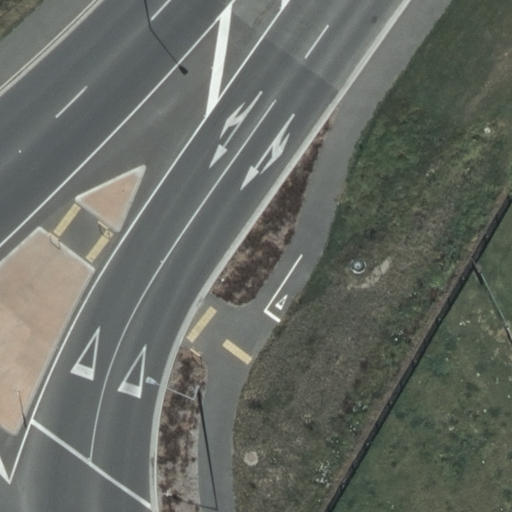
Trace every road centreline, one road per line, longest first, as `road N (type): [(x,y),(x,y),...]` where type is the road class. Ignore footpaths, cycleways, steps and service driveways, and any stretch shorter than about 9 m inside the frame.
road 1 (secondary): [(246,12),(149,285),(115,353),(79,511)]
road 2 (secondary): [(0,170),(246,12)]
